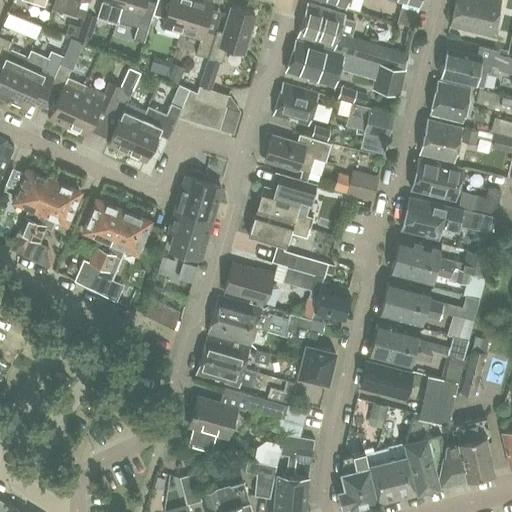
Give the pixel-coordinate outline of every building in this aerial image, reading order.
[(53,0),(51,6),(74,14),(75,13),(82,16),(84,9),(87,0),(53,0)] [(87,0),(84,9),(97,14),(115,20),(121,0),(87,0)] [(115,20),(115,22),(116,22),(134,28),(131,38),(143,42),(152,14),(155,0),(121,0),(115,20)] [(160,24),(180,30),(188,0),(156,0),(153,13),(162,16),(160,24)] [(211,1),(209,0),(188,0),(180,30),(200,37),(195,51),(207,55),(214,32),(203,28),(211,1)] [(329,0),(345,4),(359,9),(361,0),(329,0)] [(492,36),(500,0),(455,0),(449,25),(492,36)] [(300,21),(296,36),(334,48),(344,51),(380,63),(385,47),(351,37),(355,22),(354,20),(344,17),(345,14),(306,2),(300,21)] [(214,32),(207,55),(206,57),(221,62),(226,45),(242,51),(254,13),(231,6),(223,30),(215,28),(214,32)] [(2,24),(13,29),(19,14),(8,9),(2,24)] [(79,26),(75,37),(88,41),(92,30),(79,26)] [(0,62),(0,94),(7,98),(26,55),(8,47),(11,40),(0,35),(0,61),(0,62)] [(62,54),(59,61),(70,66),(71,67),(82,41),(71,36),(62,54)] [(295,38),(286,69),(334,84),(340,65),(376,76),(373,87),(398,93),(404,69),(380,63),(344,51),(343,53),(295,38)] [(440,64),(439,70),(440,72),(439,76),(471,83),(483,86),(486,70),(489,71),(491,63),(498,65),(497,67),(511,70),(511,56),(496,52),(497,49),(477,44),(475,54),(447,47),(443,62),(440,64)] [(30,48),(26,55),(7,98),(26,107),(39,79),(49,83),(59,61),(62,54),(50,48),(47,55),(30,48)] [(47,116),(67,124),(85,82),(67,74),(70,66),(59,61),(49,83),(47,88),(57,93),(47,116)] [(184,67),(173,62),(166,76),(177,82),(184,67)] [(151,105),(161,77),(141,70),(131,98),(151,105)] [(461,119),(469,87),(436,79),(428,112),(461,119)] [(308,123),(318,92),(282,81),(273,112),(308,123)] [(98,106),(109,110),(119,88),(107,83),(104,90),(85,82),(67,124),(86,133),(98,106)] [(107,142),(126,151),(145,108),(127,100),(132,87),(121,82),(119,88),(109,110),(119,115),(107,142)] [(126,151),(145,159),(159,128),(169,132),(177,116),(186,94),(189,88),(179,83),(162,120),(161,115),(145,108),(126,151)] [(225,106),(229,94),(198,85),(196,91),(189,88),(186,94),(193,96),(203,99),(213,102),(225,106)] [(341,86),(339,96),(353,100),(355,90),(341,86)] [(177,116),(187,119),(193,96),(186,94),(177,116)] [(187,119),(197,122),(203,99),(193,96),(187,119)] [(197,122),(207,125),(213,102),(203,99),(197,122)] [(219,128),(225,106),(213,102),(207,125),(219,128)] [(350,102),(345,124),(355,127),(355,129),(363,131),(369,107),(369,106),(352,102),(350,102)] [(387,138),(393,113),(369,107),(363,131),(363,132),(360,147),(383,152),(387,137),(387,138)] [(452,159),(460,126),(427,117),(419,151),(452,159)] [(312,133),(326,138),(329,129),(315,124),(312,133)] [(465,126),(461,140),(475,143),(478,130),(465,126)] [(481,151),(511,151),(511,138),(494,138),(494,130),(482,130),(481,151)] [(325,161),(331,142),(299,132),(296,140),(272,133),(264,158),(309,172),(314,157),(325,161)] [(0,173),(12,145),(0,139),(0,135),(0,134),(0,173)] [(349,165),(384,170),(386,155),(351,150),(349,165)] [(454,198),(461,167),(418,156),(411,188),(454,198)] [(12,200),(38,211),(52,179),(25,168),(12,200)] [(372,198),(377,176),(352,170),(346,192),(372,198)] [(197,254),(202,237),(218,183),(183,173),(167,226),(172,228),(167,245),(197,254)] [(263,185),(255,211),(310,227),(313,216),(296,210),(300,196),(304,198),(308,181),(284,173),(278,190),(263,185)] [(52,179),(38,211),(34,220),(28,236),(20,254),(37,261),(45,242),(39,239),(45,225),(50,227),(54,216),(65,221),(78,190),(52,179)] [(472,209),(475,209),(495,214),(500,190),(487,187),(485,196),(475,194),(472,209)] [(459,207),(409,195),(401,227),(437,236),(440,222),(455,225),(459,207)] [(82,229),(98,235),(108,240),(122,208),(96,197),(82,229)] [(459,207),(455,225),(488,232),(492,215),(459,207)] [(149,220),(122,208),(108,240),(105,249),(89,287),(107,295),(114,279),(111,278),(124,247),(135,251),(149,220)] [(306,238),(310,227),(255,211),(248,236),(285,247),(289,233),(306,238)] [(17,231),(28,236),(34,220),(24,216),(17,231)] [(398,236),(394,254),(451,269),(453,261),(438,257),(441,248),(398,236)] [(79,266),(73,279),(89,287),(105,249),(94,244),(88,260),(82,258),(79,266)] [(461,269),(483,275),(488,255),(466,250),(461,269)] [(324,275),(328,261),(297,252),(293,266),(324,275)] [(449,278),(451,269),(394,254),(390,271),(432,282),(434,274),(449,278)] [(273,285),(269,284),(273,270),(257,266),(257,268),(232,261),(224,289),(274,303),(277,293),(273,285)] [(311,288),(315,272),(287,264),(282,280),(311,288)] [(441,310),(443,302),(427,298),(430,288),(388,277),(383,295),(441,310)] [(343,319),(349,293),(320,285),(314,311),(343,319)] [(207,331),(250,345),(252,339),(260,342),(262,340),(270,316),(260,313),(262,306),(219,293),(207,331)] [(181,308),(152,294),(145,312),(172,325),(181,308)] [(439,319),(441,310),(383,295),(379,312),(421,323),(423,314),(439,319)] [(461,307),(455,305),(453,313),(474,318),(476,311),(461,307)] [(284,335),(290,313),(273,309),(268,331),(284,335)] [(377,318),(372,336),(420,349),(430,352),(446,356),(448,349),(416,340),(419,329),(377,318)] [(443,318),(442,331),(467,332),(467,318),(443,318)] [(335,350),(314,345),(318,331),(309,329),(298,374),(327,381),(335,350)] [(471,348),(460,392),(474,396),(485,351),(489,338),(475,335),(471,348)] [(256,371),(244,367),(249,349),(206,336),(195,373),(238,386),(240,381),(252,385),(256,371)] [(420,349),(372,336),(368,353),(410,364),(412,356),(428,360),(430,352),(420,349)] [(269,352),(256,349),(253,359),(266,362),(269,352)] [(366,358),(360,384),(404,396),(411,371),(366,358)] [(267,397),(288,403),(291,393),(270,387),(267,397)] [(245,408),(273,416),(283,419),(287,405),(249,394),(245,408)] [(235,406),(219,402),(197,395),(188,425),(196,427),(192,442),(208,446),(212,432),(227,436),(235,406)] [(448,425),(451,412),(420,404),(417,418),(422,419),(428,421),(448,425)] [(444,445),(442,456),(438,478),(439,483),(491,470),(484,439),(491,438),(485,415),(454,423),(459,442),(444,445)] [(405,441),(408,452),(417,488),(433,484),(434,474),(432,469),(438,467),(435,457),(439,456),(443,431),(420,437),(419,431),(422,419),(417,418),(412,416),(405,441)] [(511,427),(501,430),(507,456),(510,466),(511,465),(511,427)] [(297,446),(312,449),(314,438),(286,433),(279,453),(295,456),(297,446)] [(297,446),(295,456),(294,460),(310,463),(312,449),(297,446)] [(386,447),(373,451),(375,457),(379,473),(392,469),(398,493),(417,488),(408,452),(388,457),(386,447)] [(376,499),(365,453),(364,450),(344,456),(342,465),(341,473),(345,487),(338,489),(343,507),(376,499)] [(373,451),(365,453),(376,499),(398,493),(392,469),(379,473),(375,457),(373,451)] [(276,465),(247,459),(245,470),(256,473),(254,495),(269,497),(276,465)] [(201,500),(194,473),(179,477),(187,504),(201,500)] [(304,511),(308,477),(276,474),(272,511),(304,511)] [(209,511),(251,511),(249,502),(243,480),(227,484),(230,493),(218,496),(215,487),(204,490),(209,511)] [(174,501),(174,485),(158,485),(157,501),(174,501)] [(25,511),(7,501),(0,511),(25,511)]
